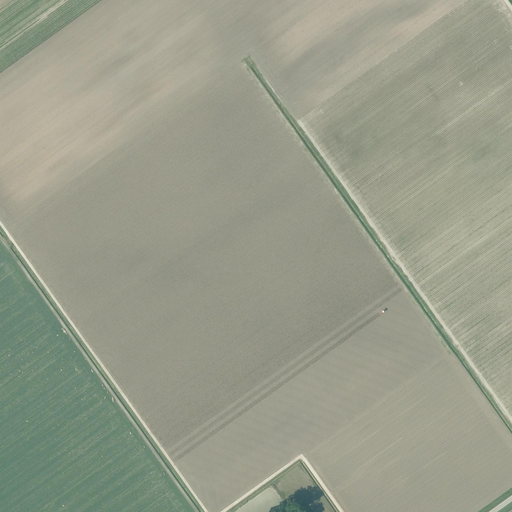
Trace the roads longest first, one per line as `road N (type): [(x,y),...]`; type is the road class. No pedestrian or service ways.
road 1 (track): [(0,223),(205,511)]
road 2 (track): [(223,511),(301,457),(340,511)]
